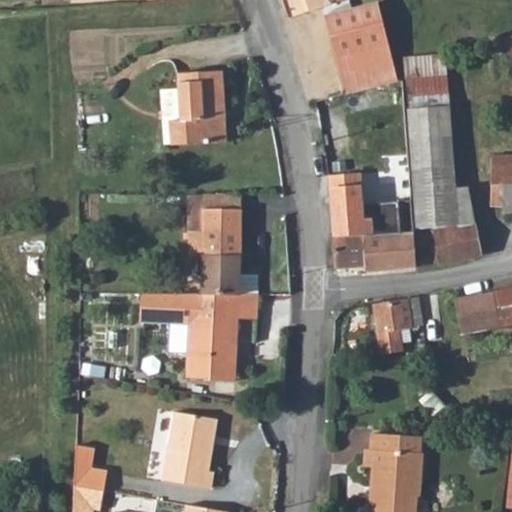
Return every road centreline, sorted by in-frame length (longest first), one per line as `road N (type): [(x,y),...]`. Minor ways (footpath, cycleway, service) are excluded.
road 1 (residential): [(315,288),(307,182),(258,0)]
road 2 (residential): [(301,511),(315,288)]
road 3 (unclassified): [(315,288),(511,265)]
